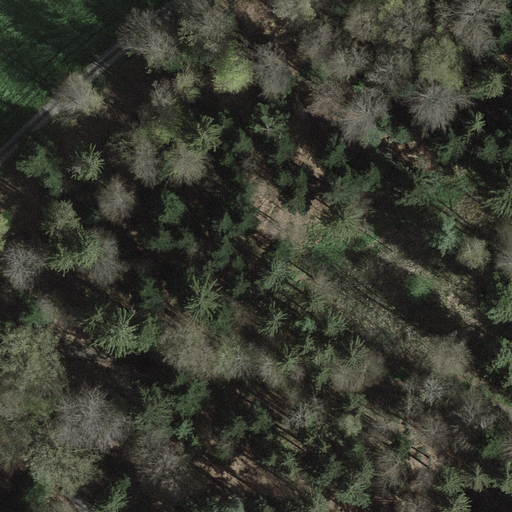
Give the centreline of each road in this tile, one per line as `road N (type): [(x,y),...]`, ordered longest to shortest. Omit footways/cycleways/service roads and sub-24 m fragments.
road 1 (track): [(0,345),(320,378),(511,416)]
road 2 (track): [(0,142),(173,0)]
road 3 (track): [(87,511),(0,403)]
